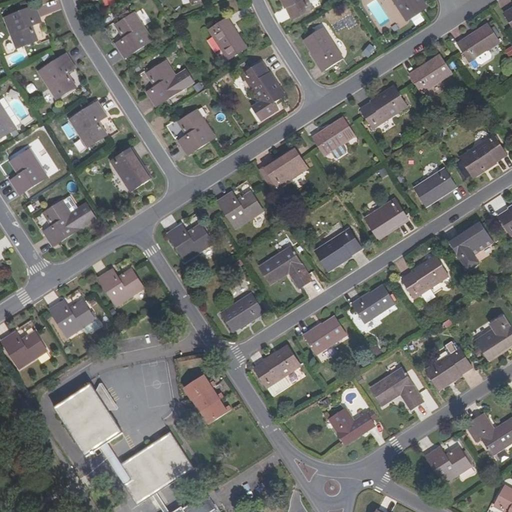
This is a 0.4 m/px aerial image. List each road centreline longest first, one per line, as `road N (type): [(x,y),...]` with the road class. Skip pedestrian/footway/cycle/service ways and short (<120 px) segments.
road 1 (residential): [(226,362),(511,176)]
road 2 (residential): [(182,195),(74,29),(66,0)]
road 3 (residential): [(511,371),(350,475)]
road 4 (residential): [(226,362),(135,226)]
road 5 (residential): [(182,195),(318,106)]
road 6 (residential): [(318,106),(452,18)]
road 7 (residential): [(315,477),(226,362)]
road 8 (residential): [(318,106),(255,0)]
